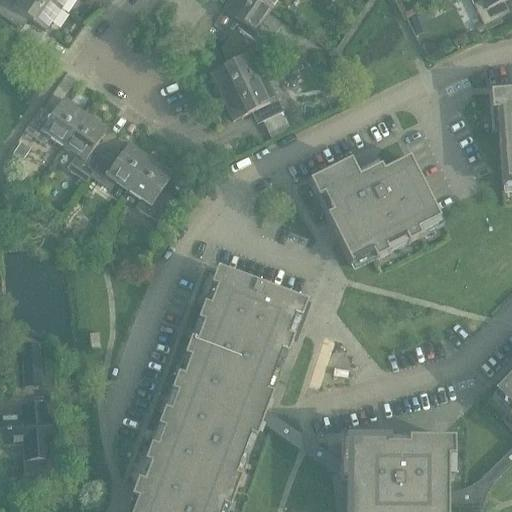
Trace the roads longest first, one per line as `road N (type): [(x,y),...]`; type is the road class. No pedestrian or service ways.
road 1 (residential): [(210,222),(271,165),(478,57),(511,50)]
road 2 (residential): [(106,442),(173,269),(210,222)]
road 3 (residential): [(160,109),(91,60),(146,0)]
road 4 (residential): [(210,222),(318,272),(326,311)]
